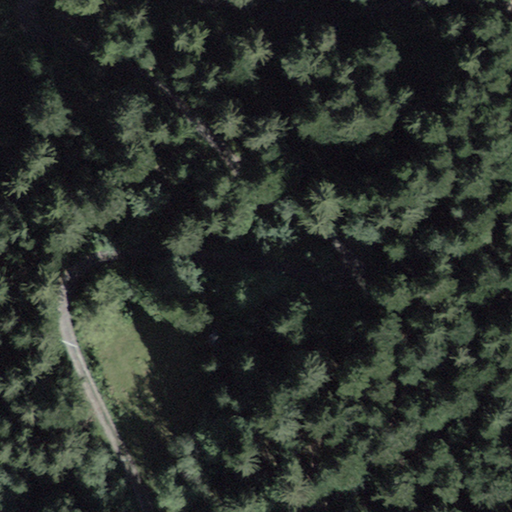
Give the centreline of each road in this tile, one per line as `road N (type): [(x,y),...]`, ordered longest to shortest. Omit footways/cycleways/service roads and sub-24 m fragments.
road 1 (track): [(363,246),(360,269),(340,284),(158,254),(98,258),(69,283),(66,337),(147,511)]
road 2 (track): [(363,246),(277,210),(162,91),(113,57),(35,37),(23,24),(30,0)]
road 3 (track): [(208,0),(253,11),(321,12),(459,0)]
road 4 (track): [(511,207),(415,243),(363,246)]
